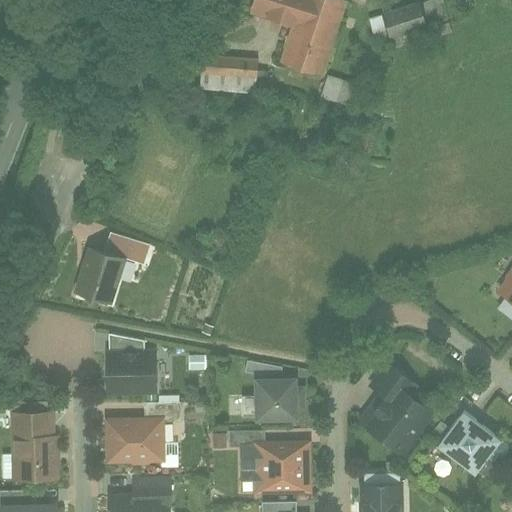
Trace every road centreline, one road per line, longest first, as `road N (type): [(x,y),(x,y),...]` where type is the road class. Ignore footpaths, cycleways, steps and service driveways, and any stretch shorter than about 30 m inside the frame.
road 1 (residential): [(511,384),(423,316),(375,314),(360,327),(341,373),(341,511)]
road 2 (unknown): [(187,0),(64,163)]
road 3 (residential): [(52,331),(69,388),(76,511)]
road 4 (residential): [(0,323),(64,163)]
road 5 (secondary): [(65,0),(0,155)]
